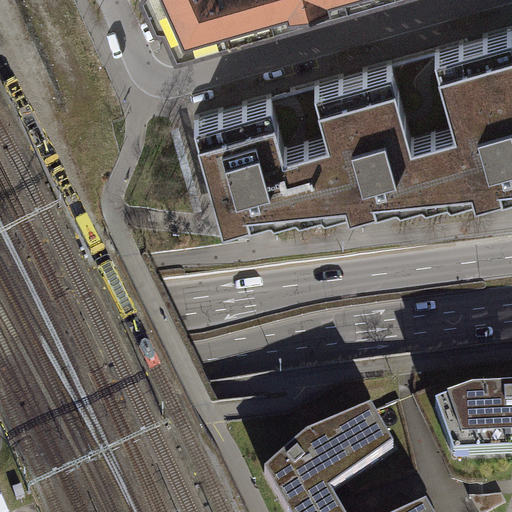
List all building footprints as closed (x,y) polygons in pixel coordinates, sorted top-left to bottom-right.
[(156,0),(176,45),(233,29),(315,6),(324,3),(336,0),(156,0)] [(511,26),(436,47),(392,60),(315,81),(272,94),(195,115),(198,127),(223,216),(230,214),(242,210),(248,214),(267,207),(274,211),(293,204),(299,209),(318,202),(324,206),(344,199),(349,204),(357,201),(369,197),(375,201),(394,194),(400,198),(420,192),(425,196),(445,189),(450,193),(470,187),(476,191),(484,188),(496,184),(501,188),(511,184),(511,26)] [(511,392),(473,394),(435,407),(453,455),(511,451),(511,392)] [(395,445),(372,408),(309,434),(267,471),(290,511),(431,511),(428,505),(411,511),(341,511),(329,489),(395,445)] [(0,511),(11,511),(23,509),(15,481),(0,484),(0,511)]
